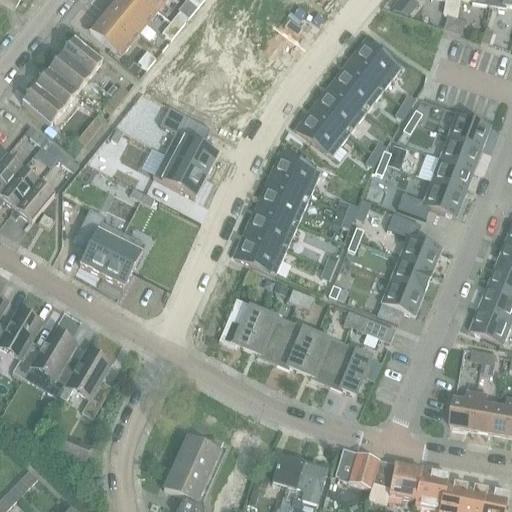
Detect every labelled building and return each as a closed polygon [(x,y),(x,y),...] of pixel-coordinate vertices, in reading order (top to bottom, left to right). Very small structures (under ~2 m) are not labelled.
[(0,0),(0,4),(15,12),(21,0),(0,0)] [(156,11),(142,0),(118,0),(104,18),(118,30),(130,15),(144,26),(156,11)] [(142,0),(156,11),(165,0),(142,0)] [(186,0),(198,10),(204,3),(206,0),(186,0)] [(227,1),(226,0),(217,0),(211,9),(217,14),(227,1)] [(296,0),(269,0),(266,4),(295,27),(309,10),(296,0)] [(296,0),(309,10),(317,0),(296,0)] [(418,6),(410,0),(398,0),(390,10),(408,18),(418,6)] [(460,0),(461,2),(471,4),(471,7),(480,9),(480,8),(489,9),(489,8),(490,0),(460,0)] [(511,0),(490,0),(489,8),(489,9),(497,11),(497,12),(506,13),(507,9),(511,10),(511,0)] [(266,4),(252,21),(281,45),(295,27),(266,4)] [(118,30),(104,18),(90,35),(118,58),(144,26),(130,15),(118,30)] [(180,32),(188,22),(179,15),(172,24),(180,32)] [(448,19),(443,32),(453,36),(457,22),(448,19)] [(252,21),(238,39),(267,62),(281,45),(252,21)] [(465,25),(457,22),(453,36),(460,38),(465,25)] [(180,32),(172,24),(162,36),(171,44),(180,32)] [(485,32),(481,45),(489,48),(493,34),(485,32)] [(61,59),(89,82),(102,66),(68,38),(64,43),(70,48),(61,58),(61,59)] [(353,60),(348,67),(383,94),(400,72),(365,45),(353,60)] [(76,98),(89,82),(61,59),(61,58),(55,54),(51,59),(57,64),(48,74),(76,98)] [(137,66),(146,73),(155,62),(146,55),(137,66)] [(348,67),(331,89),(366,117),(383,94),(348,67)] [(63,113),(76,98),(48,74),(42,69),(38,75),(44,80),(35,90),(63,113)] [(50,130),(63,113),(35,90),(29,85),(25,91),(31,95),(22,107),(50,130)] [(331,89),(313,112),(348,139),(366,117),(331,89)] [(121,90),(112,101),(119,107),(128,96),(121,90)] [(96,106),(110,118),(119,107),(112,101),(105,95),(96,106)] [(408,99),(401,109),(408,113),(414,103),(408,99)] [(401,109),(395,119),(402,123),(408,113),(401,109)] [(169,112),(159,129),(175,138),(164,159),(206,181),(218,159),(202,151),(211,134),(169,112)] [(313,112),(296,134),(331,161),(348,139),(313,112)] [(415,114),(409,124),(416,129),(422,118),(415,114)] [(481,153),(490,130),(456,117),(447,140),(481,153)] [(95,121),(86,132),(93,138),(102,127),(95,121)] [(409,139),(416,129),(409,124),(402,135),(409,139)] [(93,138),(86,132),(77,144),(84,150),(93,138)] [(117,147),(123,137),(116,133),(110,143),(117,147)] [(30,141),(41,150),(47,143),(35,134),(30,141)] [(439,163),(473,175),(481,153),(447,140),(439,163)] [(63,156),(58,152),(47,143),(41,150),(49,157),(44,164),(52,170),(63,156)] [(378,146),(372,157),(379,161),(385,151),(378,146)] [(395,148),(391,158),(387,168),(399,173),(407,153),(395,148)] [(391,158),(383,155),(379,165),(387,168),(391,158)] [(372,157),(366,167),(373,171),(379,161),(372,157)] [(280,158),(268,184),(309,202),(321,176),(280,158)] [(473,175),(439,163),(426,158),(418,180),(431,185),(464,198),(473,175)] [(0,199),(22,173),(6,159),(0,166),(0,199)] [(164,159),(152,181),(194,203),(206,181),(164,159)] [(79,169),(67,160),(61,167),(73,177),(79,169)] [(387,168),(379,165),(374,177),(382,180),(387,168)] [(0,209),(4,205),(14,214),(15,214),(38,186),(22,173),(0,199),(0,209)] [(268,184),(257,210),(298,228),(305,213),(309,202),(268,184)] [(420,222),(425,224),(430,212),(456,221),(464,198),(431,185),(423,205),(402,198),(397,213),(420,222)] [(54,199),(38,186),(15,214),(14,214),(10,219),(15,224),(20,218),(31,227),(54,199)] [(133,193),(129,200),(140,205),(143,198),(133,193)] [(143,198),(140,205),(150,211),(154,204),(143,198)] [(309,202),(305,213),(315,217),(320,206),(309,202)] [(334,213),(336,214),(353,221),(358,210),(339,202),(334,213)] [(360,203),(353,221),(362,225),(370,207),(360,203)] [(257,210),(246,235),(286,254),(298,228),(257,210)] [(336,214),(331,225),(349,233),(353,221),(336,214)] [(49,233),(55,224),(44,217),(38,227),(49,233)] [(393,218),(387,234),(407,241),(399,262),(432,275),(442,252),(418,242),(423,230),(393,218)] [(101,226),(79,269),(101,280),(123,238),(101,226)] [(351,243),(359,246),(363,234),(356,231),(351,243)] [(246,235),(234,261),(275,279),(286,254),(246,235)] [(123,238),(101,280),(124,292),(145,249),(123,238)] [(359,246),(351,243),(347,254),(354,257),(359,246)] [(497,268),(511,273),(511,247),(506,245),(497,268)] [(329,259),(325,270),(332,273),(337,262),(329,259)] [(432,275),(399,262),(390,284),(423,297),(432,275)] [(511,273),(497,268),(488,290),(511,299),(511,273)] [(325,270),(320,281),(328,284),(332,273),(325,270)] [(256,278),(248,275),(243,288),(250,291),(256,278)] [(323,302),(328,290),(311,284),(307,295),(323,302)] [(423,297),(390,284),(381,307),(401,315),(414,320),(423,297)] [(332,289),(328,300),(342,305),(347,294),(332,289)] [(511,325),(511,299),(488,290),(479,312),(511,325)] [(298,310),(304,297),(292,293),(287,306),(298,310)] [(310,315),(315,302),(304,297),(298,310),(310,315)] [(247,353),(262,317),(252,313),(254,309),(245,306),(245,307),(236,303),(219,345),(222,346),(222,347),(236,353),(237,349),(247,353)] [(401,315),(381,307),(376,319),(396,327),(401,315)] [(503,349),(511,326),(511,325),(479,312),(470,335),(503,349)] [(0,343),(0,350),(20,363),(13,376),(24,382),(31,369),(39,356),(28,350),(42,328),(18,313),(4,336),(0,343)] [(343,328),(350,331),(356,318),(348,315),(343,328)] [(272,321),(262,317),(247,353),(257,358),(256,361),(269,367),(269,366),(273,367),(290,325),(282,322),(282,321),(274,318),(272,321)] [(395,334),(356,318),(350,331),(390,347),(395,334)] [(298,329),(290,325),(273,367),(276,369),(275,369),(289,375),(290,371),(300,376),(316,339),(306,335),(307,332),(299,328),(298,329)] [(73,377),(63,371),(76,348),(52,334),(39,356),(31,369),(55,383),(47,396),(58,403),(66,390),(65,390),(73,377)] [(326,343),(316,339),(300,376),(310,380),(309,383),(322,389),(323,388),(326,390),(343,348),(335,344),(336,343),(327,340),(326,343)] [(352,351),(343,348),(326,390),(329,391),(329,392),(342,397),(344,394),(354,398),(362,380),(367,382),(375,364),(359,357),(360,354),(352,350),(352,351)] [(64,406),(72,393),(89,404),(81,416),(93,423),(108,397),(97,391),(111,368),(86,354),(73,377),(65,390),(66,390),(58,403),(64,406)] [(470,364),(482,366),(484,357),(472,354),(470,364)] [(484,357),(482,366),(495,369),(497,360),(484,357)] [(450,430),(470,434),(477,397),(467,395),(465,405),(455,403),(450,430)] [(470,434),(491,438),(496,410),(486,408),(488,399),(477,397),(470,434)] [(491,438),(511,441),(511,434),(511,402),(507,402),(505,412),(496,410),(491,438)] [(59,454),(80,463),(85,465),(91,451),(66,439),(59,454)] [(164,494),(180,501),(183,502),(178,511),(202,511),(203,510),(197,507),(219,456),(187,441),(164,494)] [(374,482),(379,464),(343,453),(335,480),(338,481),(338,483),(370,493),(371,493),(373,487),(372,487),(373,482),(374,482)] [(279,511),(290,511),(304,467),(279,460),(271,488),(287,492),(284,502),(283,502),(279,511)] [(394,468),(379,464),(374,482),(391,485),(387,505),(400,506),(401,502),(414,504),(421,473),(394,468)] [(317,511),(327,475),(304,467),(290,511),(300,511),(302,507),(317,511)] [(415,509),(430,511),(440,511),(446,485),(448,479),(431,475),(431,477),(422,475),(422,474),(421,473),(414,504),(416,504),(415,509)] [(29,475),(11,494),(19,502),(38,483),(29,475)] [(446,485),(440,511),(461,511),(466,489),(453,486),(453,487),(446,486),(446,485)] [(381,489),(373,487),(371,493),(370,493),(367,503),(376,505),(381,489)] [(482,511),(483,511),(486,493),(474,490),(474,491),(466,490),(467,489),(466,489),(461,511),(482,511)] [(486,493),(483,511),(482,511),(504,511),(507,497),(494,494),(494,495),(490,495),(487,494),(487,493),(486,493)] [(0,511),(8,511),(19,502),(11,494),(0,504),(0,511)]
